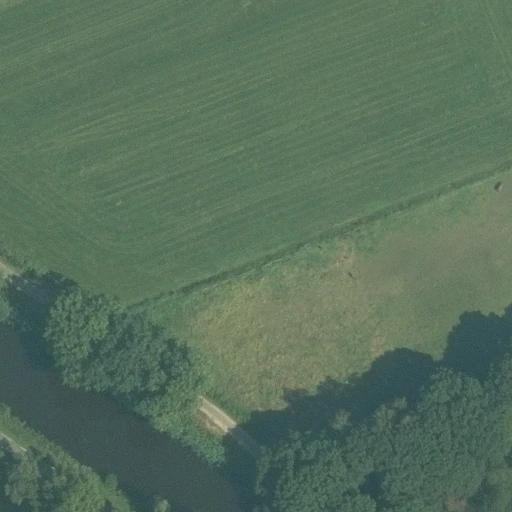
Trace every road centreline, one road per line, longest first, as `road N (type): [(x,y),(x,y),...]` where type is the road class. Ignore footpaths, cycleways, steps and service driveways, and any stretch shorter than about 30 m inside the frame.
road 1 (unclassified): [(312,482),(0,268)]
road 2 (track): [(511,383),(281,463)]
